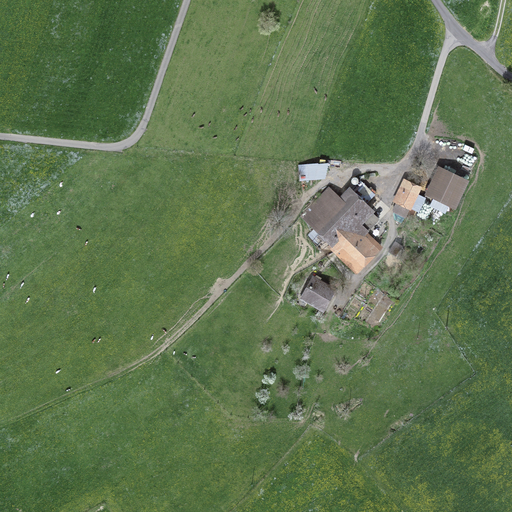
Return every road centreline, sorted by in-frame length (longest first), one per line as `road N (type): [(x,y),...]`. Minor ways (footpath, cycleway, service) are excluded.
road 1 (track): [(189,0),(133,138),(100,146),(0,135)]
road 2 (track): [(143,365),(311,194),(342,175)]
